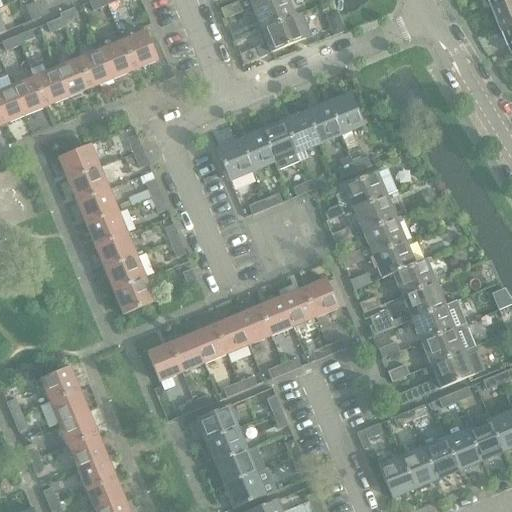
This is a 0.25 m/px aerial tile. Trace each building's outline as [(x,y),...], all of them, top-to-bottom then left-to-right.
[(92,11),(108,5),(106,0),(96,0),(89,3),(92,11)] [(253,36),(262,32),(296,19),(296,18),(288,0),(273,0),(253,9),(258,21),(248,25),(253,36)] [(249,0),(253,9),(273,0),(249,0)] [(511,0),(486,0),(491,12),(511,3),(511,0)] [(226,20),(243,13),(239,3),(221,10),(226,20)] [(511,3),(491,12),(500,34),(511,29),(511,3)] [(32,23),(41,19),(34,4),(25,8),(32,23)] [(60,15),(61,19),(62,19),(64,24),(77,18),(74,10),(60,15)] [(300,17),(296,18),(296,19),(262,32),(272,55),(305,41),(297,22),(302,21),(300,17)] [(63,24),(64,24),(62,19),(61,19),(46,26),(49,34),(65,28),(63,24)] [(341,24),(330,29),(334,39),(345,34),(341,24)] [(248,25),(231,32),(235,43),(253,36),(248,25)] [(511,29),(500,34),(510,56),(511,55),(511,29)] [(31,31),(17,37),(21,46),(35,40),(31,31)] [(146,33),(124,42),(136,72),(158,63),(146,33)] [(5,53),(21,46),(17,37),(1,44),(5,53)] [(124,42),(101,51),(114,81),(136,72),(124,42)] [(245,66),(262,59),(258,50),(241,57),(245,66)] [(101,51),(79,60),(91,91),(114,81),(101,51)] [(79,60),(56,69),(69,100),(91,91),(79,60)] [(43,66),(31,71),(34,79),(46,109),(69,100),(56,69),(46,74),(43,66)] [(34,79),(11,88),(24,118),(46,109),(34,79)] [(11,88),(0,92),(0,123),(1,127),(24,118),(11,88)] [(351,96),(329,106),(342,138),(364,128),(351,96)] [(329,106),(306,115),(320,147),(342,138),(329,106)] [(306,115),(284,124),(297,156),(320,147),(306,115)] [(284,124),(262,133),(275,165),(278,172),(300,163),(297,156),(284,124)] [(262,133),(240,142),(253,175),(275,165),(262,133)] [(136,136),(127,140),(133,155),(142,151),(136,136)] [(231,184),(253,175),(240,142),(218,152),(231,184)] [(91,148),(58,161),(67,182),(99,169),(91,148)] [(142,151),(133,155),(139,170),(148,166),(142,151)] [(367,159),(353,165),(357,174),(371,168),(367,159)] [(342,180),(357,174),(353,165),(338,171),(342,180)] [(99,169),(67,182),(76,205),(109,192),(99,169)] [(328,223),(355,212),(354,211),(391,196),(391,197),(398,194),(388,170),(340,190),(337,197),(341,206),(329,211),(326,217),(328,223)] [(327,187),(323,177),(309,183),(313,192),(327,187)] [(148,191),(128,200),(132,209),(152,200),(161,196),(155,182),(146,186),(148,191)] [(297,199),(313,192),(309,183),(293,189),(297,199)] [(109,192),(76,205),(86,227),(118,214),(109,192)] [(167,210),(161,196),(152,200),(158,214),(167,210)] [(278,196),(264,202),(268,211),(282,205),(278,196)] [(393,201),(391,197),(391,196),(354,211),(355,212),(364,234),(396,221),(388,203),(393,201)] [(253,217),(268,211),(264,202),(249,208),(253,217)] [(118,214),(86,227),(95,249),(127,236),(118,214)] [(400,219),(396,221),(364,234),(373,257),(405,244),(398,225),(402,223),(400,219)] [(173,226),(164,230),(170,245),(179,241),(173,226)] [(336,247),(353,240),(349,229),(332,236),(336,247)] [(127,236),(95,249),(104,272),(136,258),(127,236)] [(179,241),(170,245),(176,259),(185,256),(179,241)] [(410,242),(405,244),(373,257),(383,280),(395,276),(394,275),(414,267),(407,248),(412,246),(410,242)] [(345,270),(363,262),(359,252),(341,260),(345,270)] [(136,258),(104,272),(113,294),(145,281),(136,258)] [(431,260),(414,267),(394,275),(395,276),(404,298),(435,285),(428,267),(433,265),(431,260)] [(182,274),(189,289),(198,285),(192,270),(182,274)] [(354,292),(372,285),(368,275),(350,282),(354,292)] [(145,281),(113,294),(122,317),(155,303),(145,281)] [(327,281),(305,290),(317,319),(339,310),(327,281)] [(374,338),(413,321),(413,320),(445,307),(437,289),(442,287),(440,283),(435,285),(404,298),(411,316),(392,323),(387,311),(370,319),(374,326),(369,328),(374,338)] [(305,290),(282,299),(295,329),(317,319),(305,290)] [(364,314),(381,307),(377,298),(360,305),(364,314)] [(282,299),(260,308),(272,338),(295,329),(282,299)] [(445,307),(413,320),(413,321),(422,343),(454,330),(466,326),(456,303),(445,307)] [(260,308),(238,317),(250,347),(272,338),(260,308)] [(238,317),(215,327),(228,356),(250,347),(238,317)] [(454,330),(422,343),(432,366),(464,353),(474,349),(475,349),(466,326),(454,330)] [(215,327),(193,336),(205,366),(228,356),(215,327)] [(193,336),(171,345),(183,375),(205,366),(193,336)] [(342,341),(328,347),(332,356),(336,354),(346,350),(342,341)] [(383,360),(400,353),(396,344),(379,351),(383,360)] [(161,384),(183,375),(171,345),(149,354),(161,384)] [(317,363),(332,356),(328,347),(312,353),(317,363)] [(402,407),(473,378),(484,373),(474,349),(464,353),(432,366),(438,381),(398,397),(402,407)] [(297,360),(284,365),(287,374),(301,369),(297,360)] [(272,381),(287,374),(284,365),(268,372),(272,381)] [(392,384),(410,376),(406,367),(388,374),(392,384)] [(40,381),(49,404),(79,391),(70,369),(40,381)] [(511,370),(498,376),(502,385),(511,381),(511,370)] [(487,392),(502,385),(498,376),(483,383),(487,392)] [(253,378),(239,384),(243,393),(257,387),(253,378)] [(227,399),(243,393),(239,384),(223,390),(227,399)] [(467,389),(454,395),(458,404),(471,399),(467,389)] [(49,404),(58,426),(88,414),(79,391),(49,404)] [(442,411),(458,404),(454,395),(438,401),(442,411)] [(208,397),(195,403),(198,412),(212,406),(208,397)] [(267,401),(273,417),(282,413),(276,397),(267,401)] [(5,405),(11,419),(20,415),(15,401),(5,405)] [(183,418),(198,412),(195,403),(180,409),(183,418)] [(197,422),(206,444),(239,431),(230,408),(197,422)] [(423,408),(409,413),(413,422),(427,417),(423,408)] [(288,427),(282,413),(273,417),(279,431),(288,427)] [(398,429),(413,422),(409,413),(394,420),(398,429)] [(511,413),(491,422),(504,454),(511,451),(511,413)] [(58,426),(67,448),(97,436),(88,414),(58,426)] [(27,430),(20,415),(11,419),(17,434),(27,430)] [(488,415),(466,424),(469,431),(482,464),(504,454),(491,422),(488,415)] [(378,426),(364,432),(356,435),(363,452),(371,449),(368,441),(382,435),(378,426)] [(206,444),(215,467),(248,453),(239,431),(206,444)] [(469,431),(446,440),(460,473),(482,464),(469,431)] [(67,448),(77,471),(106,458),(97,436),(67,448)] [(446,440),(424,449),(437,482),(460,473),(446,440)] [(285,446),(291,462),(301,458),(294,442),(285,446)] [(23,449),(30,464),(39,460),(33,445),(23,449)] [(424,449),(402,458),(415,491),(437,482),(424,449)] [(248,453),(215,467),(224,489),(257,476),(266,472),(256,450),(248,453)] [(77,471),(86,493),(115,481),(106,458),(77,471)] [(306,472),(301,458),(291,462),(297,476),(306,472)] [(393,500),(415,491),(402,458),(379,468),(393,500)] [(45,474),(39,460),(30,464),(36,478),(45,474)] [(257,476),(224,489),(233,511),(267,498),(263,490),(257,476)] [(86,493),(93,511),(102,511),(125,503),(115,481),(86,493)] [(42,493),(48,508),(58,504),(51,489),(42,493)] [(306,499),(311,511),(320,511),(323,511),(316,495),(306,499)] [(102,511),(128,511),(125,503),(102,511)] [(255,511),(281,511),(278,503),(255,511)]
